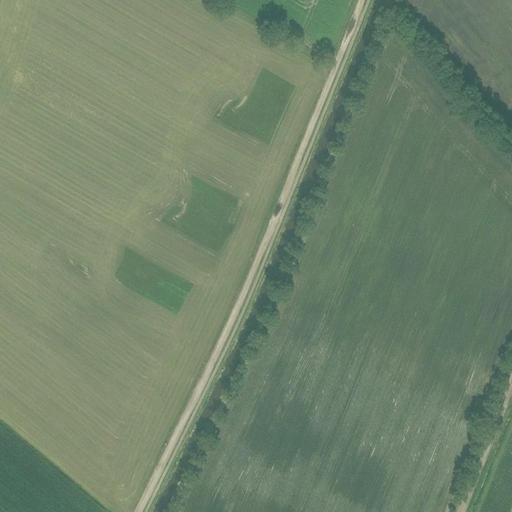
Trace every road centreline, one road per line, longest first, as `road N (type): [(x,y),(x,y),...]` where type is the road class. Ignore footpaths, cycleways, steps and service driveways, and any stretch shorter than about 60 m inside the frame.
road 1 (track): [(362,0),(253,275),(138,511)]
road 2 (track): [(458,511),(511,373)]
